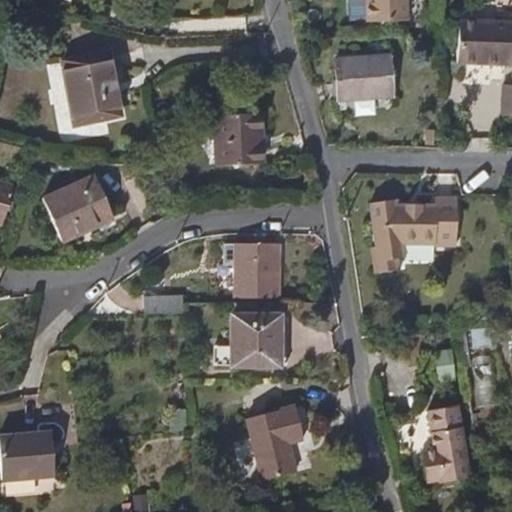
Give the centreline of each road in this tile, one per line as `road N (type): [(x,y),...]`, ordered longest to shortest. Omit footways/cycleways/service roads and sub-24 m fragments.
road 1 (residential): [(332,224),(185,221),(65,291),(31,387)]
road 2 (residential): [(394,511),(367,420),(332,224)]
road 3 (residential): [(332,224),(275,0)]
